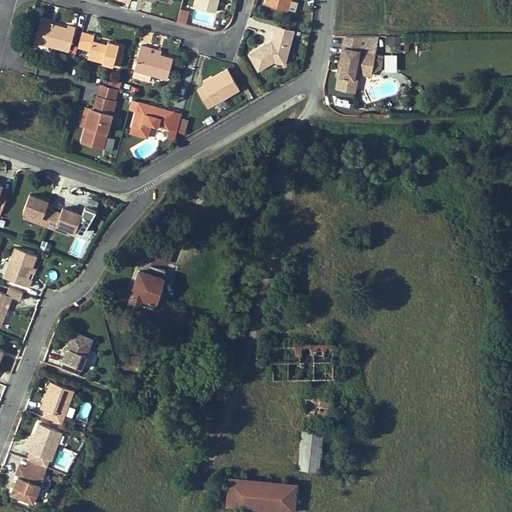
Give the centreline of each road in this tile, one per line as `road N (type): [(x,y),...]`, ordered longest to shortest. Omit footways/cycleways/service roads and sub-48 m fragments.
road 1 (track): [(313,69),(246,367),(209,458)]
road 2 (residential): [(140,180),(143,202),(85,283),(52,307),(0,434)]
road 3 (residential): [(140,180),(313,69),(323,0)]
road 4 (residential): [(77,0),(233,41),(245,0)]
road 5 (residential): [(0,143),(121,183),(140,180)]
road 6 (unknown): [(183,153),(200,183),(172,279)]
